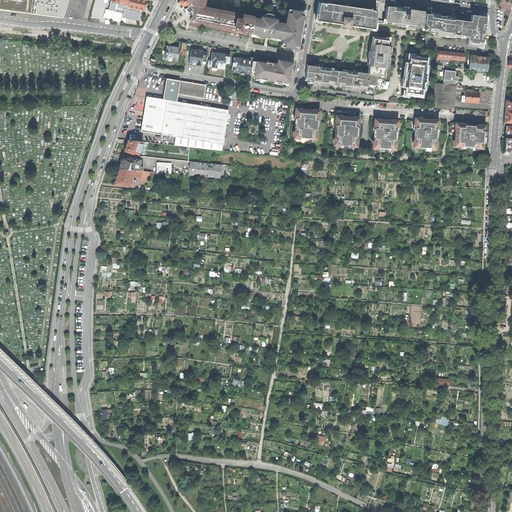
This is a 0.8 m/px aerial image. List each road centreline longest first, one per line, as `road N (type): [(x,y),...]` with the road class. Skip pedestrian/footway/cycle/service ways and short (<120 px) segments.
road 1 (secondary): [(104,511),(76,398),(73,295),(82,215),(135,65)]
road 2 (secondary): [(135,65),(110,110),(78,207),(54,374),(57,430)]
road 3 (unclassified): [(483,511),(494,158)]
road 4 (residential): [(135,65),(290,92),(298,87),(315,0)]
road 5 (trunk): [(129,502),(0,362)]
road 6 (residential): [(0,20),(130,34),(144,46)]
road 7 (unknown): [(133,90),(233,107),(227,147)]
road 8 (secondary): [(9,396),(66,511)]
